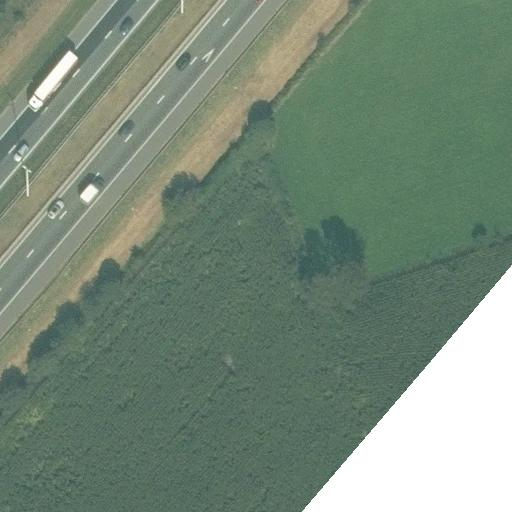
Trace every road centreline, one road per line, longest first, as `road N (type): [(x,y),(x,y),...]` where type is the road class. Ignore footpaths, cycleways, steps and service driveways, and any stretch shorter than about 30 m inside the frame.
road 1 (motorway): [(0,269),(225,0)]
road 2 (motorway): [(116,0),(0,140)]
